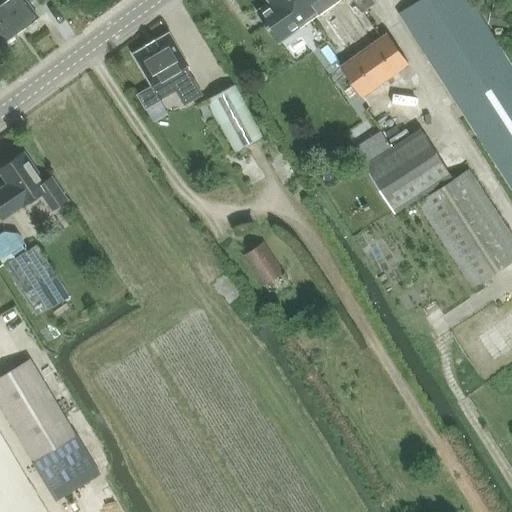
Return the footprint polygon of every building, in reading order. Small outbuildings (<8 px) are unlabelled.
[(0,0),(0,5),(18,31),(38,17),(25,0),(0,0)] [(267,0),(269,3),(257,12),(279,42),(338,0),(353,0),(362,12),(375,3),(372,0),(267,0)] [(420,0),(398,14),(511,189),(511,67),(468,0),(420,0)] [(0,43),(18,31),(0,5),(0,43)] [(137,95),(145,109),(174,92),(183,107),(202,96),(185,68),(188,66),(168,33),(132,54),(151,87),(137,95)] [(346,62),(340,67),(361,96),(408,63),(387,33),(380,38),(346,62)] [(235,84),(205,100),(234,154),(264,138),(235,84)] [(363,166),(394,214),(452,176),(421,128),(363,166)] [(52,210),(67,201),(52,178),(45,183),(25,152),(0,168),(0,171),(8,183),(0,188),(0,215),(2,219),(41,194),(52,210)] [(420,202),(474,286),(511,262),(511,235),(470,170),(420,202)] [(292,203),(305,192),(295,180),(282,191),(292,203)] [(309,235),(320,230),(312,214),(301,219),(309,235)] [(263,242),(242,256),(261,287),(283,273),(263,242)] [(71,296),(37,244),(5,264),(38,316),(71,296)] [(30,359),(0,377),(0,406),(54,496),(98,471),(30,359)]
